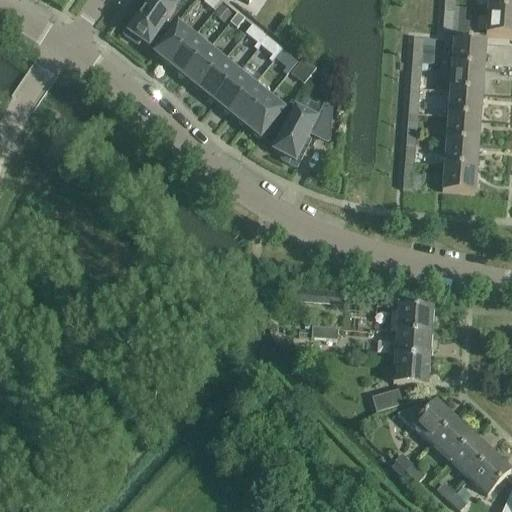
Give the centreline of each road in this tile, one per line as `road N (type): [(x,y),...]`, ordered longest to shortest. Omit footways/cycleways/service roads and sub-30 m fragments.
road 1 (residential): [(70,46),(281,215),(361,250),(511,282)]
road 2 (residential): [(0,154),(22,107),(70,46)]
